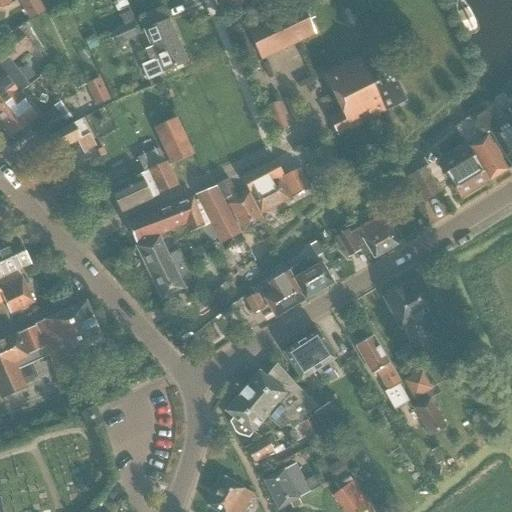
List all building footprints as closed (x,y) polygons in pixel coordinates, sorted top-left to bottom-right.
[(0,0),(0,8),(10,3),(8,0),(0,0)] [(18,0),(29,20),(45,12),(37,0),(18,0)] [(215,0),(220,11),(229,7),(227,2),(233,0),(248,0),(251,8),(270,0),(215,0)] [(301,5),(247,31),(262,61),(316,35),(301,5)] [(164,73),(188,62),(169,21),(145,31),(164,73)] [(140,35),(135,24),(109,35),(114,46),(140,35)] [(0,109),(20,93),(10,79),(15,75),(16,71),(10,62),(14,59),(30,46),(18,30),(2,43),(8,51),(0,57),(0,109)] [(234,37),(239,48),(245,45),(247,39),(244,32),(234,37)] [(380,50),(325,76),(343,112),(329,119),(338,137),(378,118),(380,121),(385,124),(393,120),(395,114),(393,110),(406,104),(380,50)] [(110,101),(100,79),(85,86),(96,108),(110,101)] [(38,118),(20,93),(0,109),(0,118),(14,136),(38,118)] [(265,108),(276,134),(289,129),(277,102),(265,108)] [(49,136),(68,123),(59,111),(41,124),(49,136)] [(176,119),(154,129),(171,165),(193,155),(176,119)] [(481,126),(486,134),(497,128),(492,119),(481,126)] [(511,120),(492,132),(502,148),(511,164),(511,120)] [(96,148),(90,136),(81,121),(50,138),(60,152),(66,149),(77,143),(83,154),(96,148)] [(489,137),(471,148),(486,173),(484,174),(487,179),(489,178),(490,180),(508,169),(489,137)] [(122,213),(177,188),(159,149),(138,159),(145,173),(135,177),(137,181),(113,192),(122,213)] [(461,198),(488,181),(487,179),(484,174),(468,149),(441,165),(461,198)] [(328,172),(321,158),(310,164),(318,178),(328,172)] [(299,169),(287,174),(280,178),(272,162),(243,178),(261,213),(291,198),(309,188),(299,169)] [(424,201),(440,191),(425,166),(409,176),(424,201)] [(243,232),(263,221),(249,193),(238,199),(227,178),(216,184),(224,199),(226,198),(243,232)] [(224,249),(244,239),(215,185),(196,195),(211,223),(203,228),(210,241),(218,237),(224,249)] [(191,233),(204,226),(193,197),(127,222),(136,244),(186,225),(191,233)] [(375,259),(400,244),(388,225),(387,225),(382,216),(358,230),(364,239),(375,259)] [(192,248),(206,241),(200,229),(186,236),(192,248)] [(349,259),(362,251),(349,231),(337,238),(349,259)] [(185,263),(179,251),(169,256),(159,237),(137,248),(163,300),(185,289),(182,283),(192,277),(185,263)] [(0,277),(30,263),(20,242),(5,249),(3,245),(0,246),(0,277)] [(289,270),(301,290),(301,289),(306,298),(333,282),(322,263),(315,267),(310,258),(289,270)] [(301,289),(301,290),(289,272),(272,282),(277,292),(264,299),(274,317),(306,298),(301,289)] [(23,278),(0,288),(0,305),(6,302),(11,314),(34,303),(23,278)] [(431,335),(444,328),(434,311),(435,309),(420,281),(408,288),(406,285),(398,290),(396,287),(387,292),(388,295),(384,297),(402,328),(422,317),(431,335)] [(265,309),(257,294),(245,301),(253,316),(265,309)] [(37,327),(50,356),(54,365),(104,343),(86,303),(36,325),(38,327),(37,327)] [(19,370),(50,356),(37,327),(0,343),(0,369),(1,369),(12,394),(27,388),(19,370)] [(329,362),(335,359),(317,331),(284,352),(302,380),(316,371),(321,378),(334,370),(329,362)] [(400,384),(373,336),(356,346),(372,374),(377,372),(388,391),(384,393),(396,413),(410,405),(398,385),(400,384)] [(394,355),(399,366),(415,359),(409,348),(394,355)] [(310,413),(316,405),(289,379),(276,365),(266,378),(260,372),(226,412),(236,421),(232,425),(236,432),(240,435),(248,439),(265,418),(276,427),(281,421),(285,424),(287,420),(290,423),(310,413)] [(445,427),(431,400),(441,395),(437,387),(432,390),(420,368),(409,373),(412,378),(404,382),(417,407),(414,408),(429,436),(445,427)] [(0,399),(12,394),(1,369),(0,369),(0,399)] [(328,436),(341,427),(328,406),(314,415),(328,436)] [(102,423),(95,407),(94,407),(82,413),(90,429),(102,423)] [(311,442),(323,434),(310,414),(297,422),(311,442)] [(254,462),(273,452),(267,440),(248,450),(254,462)] [(327,470),(335,482),(349,472),(341,461),(327,470)] [(279,509),(309,492),(294,465),(264,481),(279,509)] [(347,474),(335,482),(334,483),(339,490),(352,481),(347,474)] [(247,506),(253,494),(225,478),(209,507),(217,511),(250,511),(252,509),(247,506)] [(376,511),(354,481),(334,496),(345,511),(376,511)]
